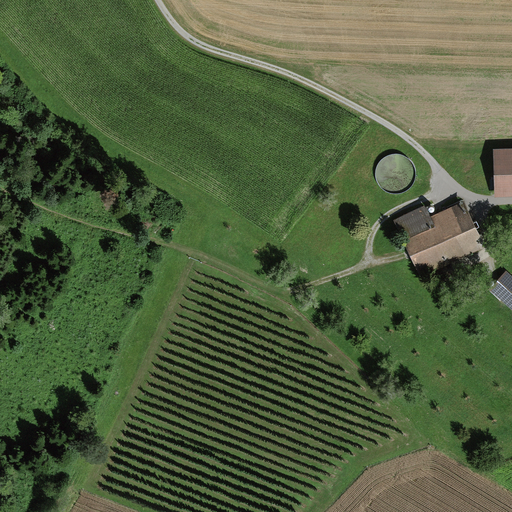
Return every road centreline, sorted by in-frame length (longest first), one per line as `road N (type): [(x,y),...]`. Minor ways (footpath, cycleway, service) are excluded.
road 1 (track): [(158,0),(200,43),(310,82),(372,115),(440,168),(457,190),(388,215),(371,234),(368,263)]
road 2 (track): [(0,188),(64,217),(206,257),(280,293)]
